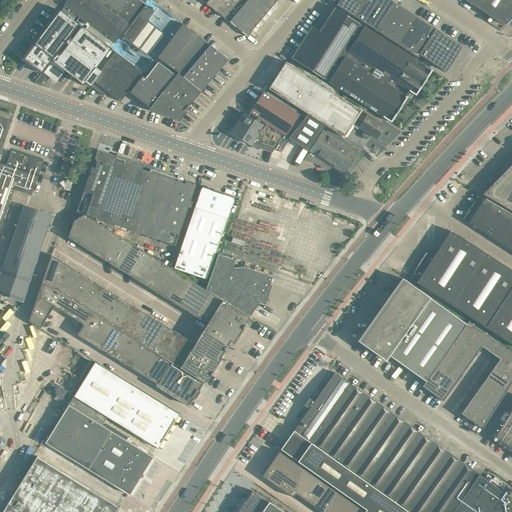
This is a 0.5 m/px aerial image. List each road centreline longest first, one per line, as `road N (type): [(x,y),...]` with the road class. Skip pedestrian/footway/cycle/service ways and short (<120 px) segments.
road 1 (unclassified): [(511,468),(302,322)]
road 2 (tertiary): [(171,511),(302,322)]
road 3 (unclassified): [(349,202),(465,81),(492,36)]
road 4 (tertiary): [(188,146),(0,81)]
road 5 (tertiary): [(349,202),(188,146)]
road 6 (tertiary): [(414,187),(511,84)]
road 7 (tertiary): [(302,322),(387,217)]
